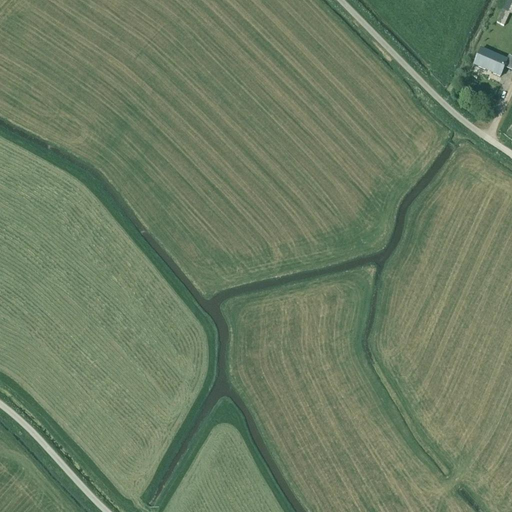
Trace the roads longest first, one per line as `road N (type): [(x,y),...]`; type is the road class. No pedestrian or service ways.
road 1 (unclassified): [(511,157),(452,115),(337,0)]
road 2 (unclassified): [(103,511),(0,407)]
